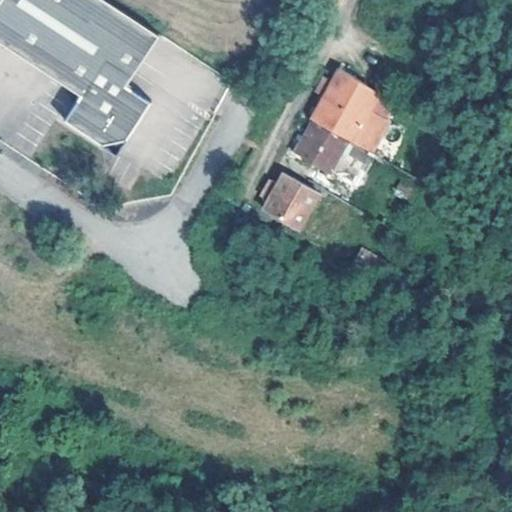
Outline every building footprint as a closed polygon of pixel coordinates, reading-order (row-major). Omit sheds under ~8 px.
[(157,31),(109,0),(0,0),(0,39),(78,91),(61,116),(99,141),(124,136),(149,98),(124,81),(157,31)] [(295,151),(360,184),(384,143),(379,140),(396,108),(394,106),(396,101),(399,95),(341,64),(333,78),(325,94),(295,151)] [(333,78),(326,74),(318,90),(325,94),(333,78)] [(396,101),(412,109),(415,104),(399,95),(396,101)] [(124,136),(99,141),(114,151),(124,136)] [(284,168),(279,178),(272,175),(263,192),(270,195),(265,204),(300,223),(321,185),(284,168)] [(392,254),(366,241),(353,267),(379,280),(392,254)]
